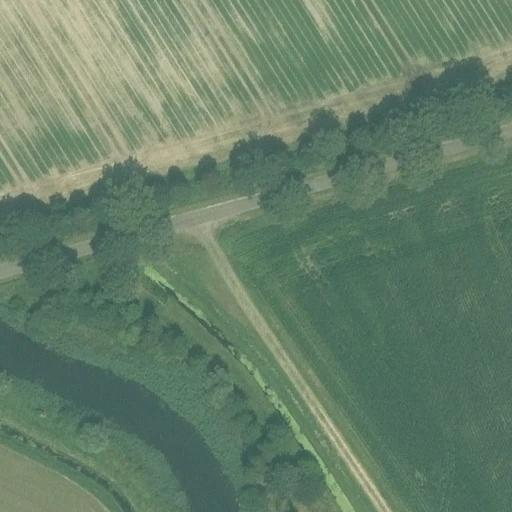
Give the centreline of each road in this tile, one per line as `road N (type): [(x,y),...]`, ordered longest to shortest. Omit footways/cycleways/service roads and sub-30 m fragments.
road 1 (unclassified): [(0,271),(511,130)]
road 2 (track): [(386,511),(193,218)]
